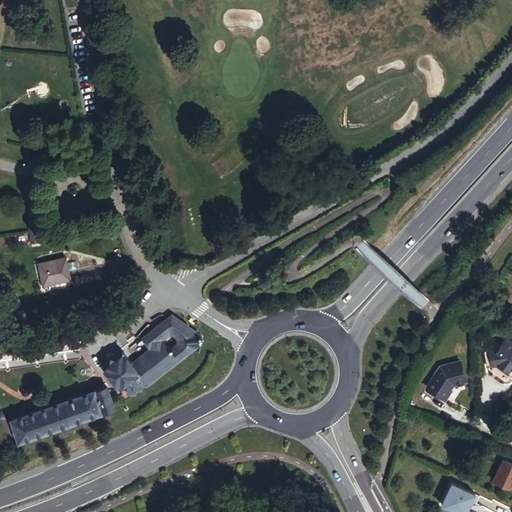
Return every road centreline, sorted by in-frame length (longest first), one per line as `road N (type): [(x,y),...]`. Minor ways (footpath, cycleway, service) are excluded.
road 1 (residential): [(169,291),(431,141),(511,61)]
road 2 (trunk): [(511,122),(319,324)]
road 3 (trunk): [(244,379),(192,414),(0,495)]
road 4 (trunk): [(348,361),(370,314),(511,159)]
road 5 (trunk): [(43,511),(237,419),(266,415)]
